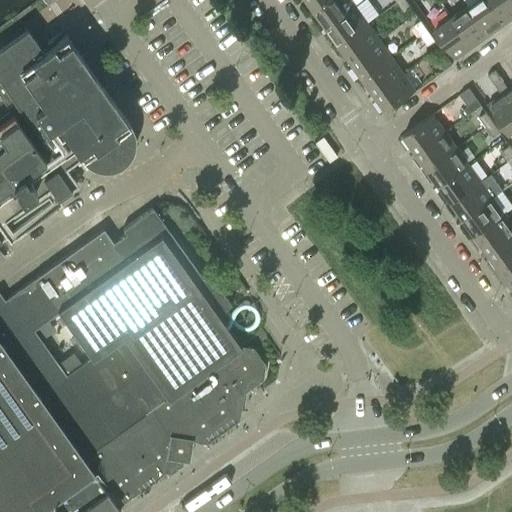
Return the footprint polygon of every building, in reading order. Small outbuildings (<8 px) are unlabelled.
[(307,0),(314,10),(328,0),(307,0)] [(351,0),(328,0),(314,10),(326,26),(355,5),(351,0)] [(411,6),(406,0),(398,0),(396,2),(403,12),(411,6)] [(506,22),(489,0),(464,0),(468,5),(489,34),(506,22)] [(511,17),(511,0),(489,0),(506,22),(511,17)] [(355,5),(326,26),(338,43),(367,22),(355,5)] [(489,34),(468,5),(452,16),(473,46),(489,34)] [(473,46),(452,16),(434,29),(455,58),(473,46)] [(428,30),(421,20),(413,25),(420,35),(428,30)] [(367,22),(338,43),(350,60),(379,39),(367,22)] [(129,123),(90,70),(65,34),(42,50),(27,30),(26,28),(0,46),(0,81),(44,143),(52,138),(58,146),(68,139),(80,157),(84,161),(88,164),(92,167),(97,168),(102,169),(107,169),(112,168),(117,166),(121,164),(125,160),(128,157),(131,152),(133,147),(133,142),(134,137),(133,132),(131,128),(129,123)] [(435,40),(428,30),(420,35),(427,45),(435,40)] [(379,39),(350,60),(362,76),(391,56),(379,39)] [(452,64),(445,54),(437,59),(444,69),(452,64)] [(391,56),(362,76),(374,93),(403,72),(391,56)] [(488,74),(495,84),(502,79),(495,69),(488,74)] [(403,72),(374,93),(386,110),(416,90),(403,72)] [(511,101),(505,91),(509,89),(502,79),(495,84),(501,94),(488,104),(511,137),(511,101)] [(477,99),(469,87),(459,94),(468,106),(477,99)] [(477,99),(468,106),(464,108),(468,114),(481,104),(477,99)] [(493,121),(486,111),(478,116),(485,126),(493,121)] [(432,113),(403,134),(416,151),(445,130),(432,113)] [(0,239),(45,207),(40,201),(45,198),(41,193),(38,195),(34,190),(45,182),(57,199),(70,190),(55,169),(47,175),(48,165),(15,118),(0,128),(0,239)] [(500,131),(493,121),(485,126),(493,136),(500,131)] [(445,130),(416,151),(427,168),(457,147),(445,130)] [(322,136),(314,142),(328,161),(330,160),(336,156),(336,155),(322,136)] [(511,157),(511,147),(509,144),(502,150),(509,159),(511,157)] [(457,147),(427,168),(439,184),(468,163),(457,147)] [(468,163),(439,184),(451,201),(480,180),(468,163)] [(492,171),(485,177),(496,192),(503,187),(492,171)] [(480,180),(451,201),(463,218),(492,197),(480,180)] [(492,197),(463,218),(475,234),(504,213),(492,197)] [(261,377),(263,363),(252,347),(239,345),(217,314),(231,304),(213,279),(202,278),(168,230),(152,207),(122,228),(132,243),(119,252),(102,229),(3,300),(0,295),(0,511),(33,511),(92,471),(116,505),(165,470),(170,471),(181,463),(182,458),(185,438),(205,441),(237,418),(241,392),(261,377)] [(511,224),(504,213),(475,234),(487,251),(511,233),(511,224)] [(511,233),(487,251),(499,268),(511,258),(511,233)] [(511,258),(499,268),(511,284),(511,283),(511,258)] [(118,511),(120,511),(116,505),(92,471),(33,511),(118,511)]
